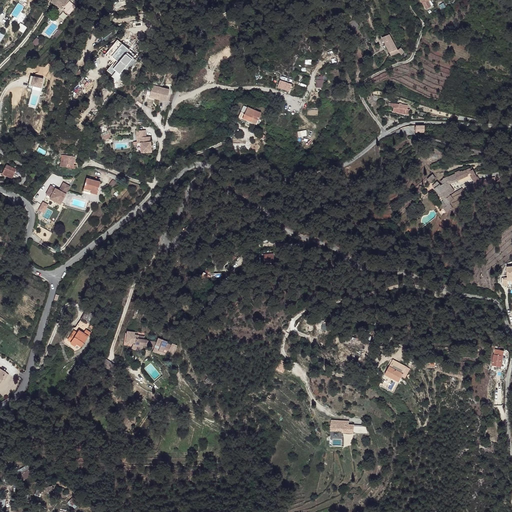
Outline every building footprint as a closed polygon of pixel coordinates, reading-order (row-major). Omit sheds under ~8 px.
[(50,0),(50,1),(61,9),(67,0),(50,0)] [(70,1),(63,9),(69,14),(76,6),(70,1)] [(62,11),(58,15),(63,20),(67,16),(62,11)] [(358,29),(354,21),(348,25),(351,32),(358,29)] [(59,27),(53,35),(57,37),(62,29),(59,27)] [(395,45),(389,34),(382,38),(390,52),(396,48),(395,45)] [(42,87),(44,77),(30,74),(28,84),(42,87)] [(152,85),(149,95),(158,97),(157,99),(166,101),(168,89),(152,85)] [(406,110),(406,107),(399,108),(399,104),(395,104),(395,108),(395,113),(402,113),(402,112),(404,112),(406,110)] [(261,113),(247,107),(244,113),(240,112),(238,118),(246,122),(247,120),(256,124),(261,113)] [(147,129),(137,130),(137,137),(140,136),(141,152),(152,151),(151,139),(147,139),(147,136),(147,129)] [(74,155),(64,155),(64,156),(64,163),(70,163),(73,164),(74,155)] [(17,168),(8,163),(5,169),(14,174),(17,168)] [(42,173),(36,170),(32,176),(39,180),(42,173)] [(435,179),(432,174),(427,179),(429,183),(435,179)] [(100,179),(85,176),(84,186),(91,187),(91,190),(98,191),(100,179)] [(458,180),(458,179),(452,182),(452,181),(449,182),(445,183),(452,193),(454,191),(449,184),(458,180)] [(438,185),(436,182),(432,186),(447,205),(449,203),(438,185)] [(50,193),(48,198),(63,204),(67,205),(69,191),(68,191),(70,186),(63,183),(60,191),(51,188),(49,193),(50,193)] [(452,193),(445,183),(441,184),(438,185),(449,203),(453,200),(450,196),(449,197),(449,195),(452,193)] [(279,254),(268,256),(269,262),(279,261),(279,254)] [(511,267),(507,267),(507,279),(502,279),(502,285),(507,285),(507,281),(511,281),(511,284),(511,285),(511,284),(511,267)] [(202,272),(198,280),(199,281),(205,284),(209,275),(210,279),(222,277),(220,271),(209,273),(206,272),(202,272)] [(99,314),(89,309),(80,325),(88,330),(91,325),(92,326),(99,314)] [(88,330),(80,325),(72,330),(80,334),(81,331),(86,334),(88,330)] [(80,334),(72,330),(68,337),(67,338),(66,340),(66,342),(66,343),(67,345),(68,346),(73,349),(74,347),(76,348),(79,346),(82,348),(88,337),(90,338),(93,333),(88,330),(86,334),(81,331),(80,334)] [(134,333),(127,332),(125,344),(135,345),(152,348),(158,348),(157,350),(170,357),(176,349),(172,346),(171,347),(166,344),(168,342),(165,342),(163,341),(157,340),(156,343),(144,341),(144,337),(138,336),(134,336),(134,333)] [(88,337),(82,348),(84,349),(90,338),(88,337)] [(503,349),(493,348),(492,362),(496,362),(495,364),(500,365),(503,349)] [(105,359),(101,366),(112,371),(116,364),(105,359)] [(402,374),(388,366),(387,369),(394,372),(391,378),(398,382),(402,374)] [(394,372),(387,369),(385,374),(391,378),(394,372)] [(165,381),(161,376),(154,383),(158,388),(165,381)] [(342,422),(332,421),(331,424),(330,431),(337,432),(336,434),(341,435),(341,433),(348,434),(348,433),(353,433),(353,426),(346,426),(342,426),(342,422)]
